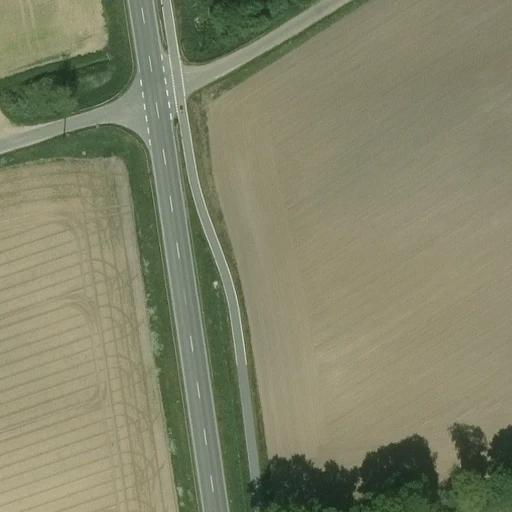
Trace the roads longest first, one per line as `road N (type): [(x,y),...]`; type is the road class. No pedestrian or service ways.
road 1 (secondary): [(216,511),(155,100)]
road 2 (unclassified): [(155,100),(339,0)]
road 3 (unclassified): [(0,147),(155,100)]
